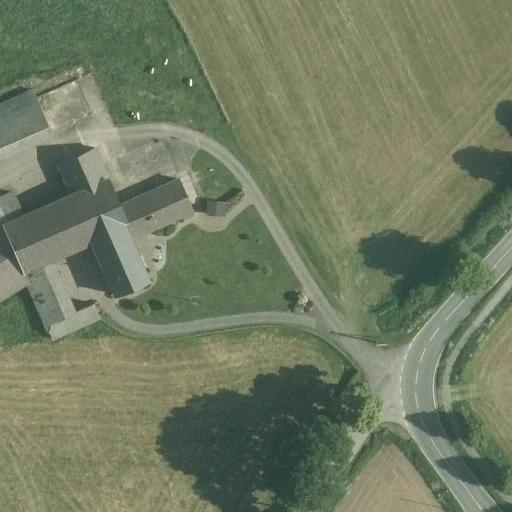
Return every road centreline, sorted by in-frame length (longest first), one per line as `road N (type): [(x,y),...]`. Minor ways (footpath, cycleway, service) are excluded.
road 1 (residential): [(306,511),(369,417),(414,373)]
road 2 (tertiary): [(511,245),(435,325),(414,373)]
road 3 (tertiary): [(414,373),(425,428),(483,511)]
